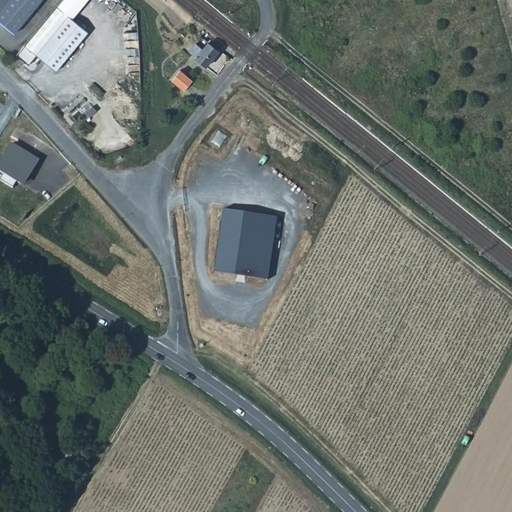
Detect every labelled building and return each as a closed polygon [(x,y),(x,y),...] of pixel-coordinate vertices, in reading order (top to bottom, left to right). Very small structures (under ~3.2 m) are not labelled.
[(0,0),(0,20),(14,32),(40,0),(0,0)] [(55,69),(87,31),(71,18),(85,0),(62,0),(19,54),(28,64),(36,53),(55,69)] [(208,43),(207,44),(204,48),(199,43),(197,43),(191,50),(197,55),(196,57),(206,65),(216,53),(217,51),(208,43)] [(180,70),(172,80),(185,90),(193,80),(180,70)] [(37,158),(12,143),(0,161),(0,170),(3,172),(0,176),(0,180),(12,188),(16,181),(21,184),(25,177),(27,178),(35,166),(33,164),(37,158)] [(276,217),(223,209),(215,272),(267,280),(276,217)]
